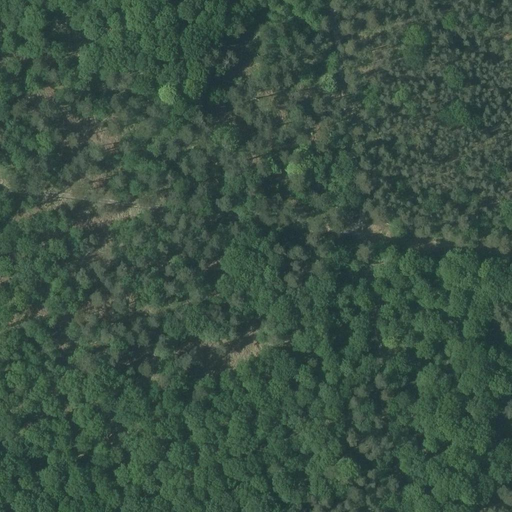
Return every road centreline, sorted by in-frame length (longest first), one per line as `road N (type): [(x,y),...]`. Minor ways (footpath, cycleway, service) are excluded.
road 1 (track): [(0,195),(356,239),(325,0)]
road 2 (track): [(396,511),(355,236)]
